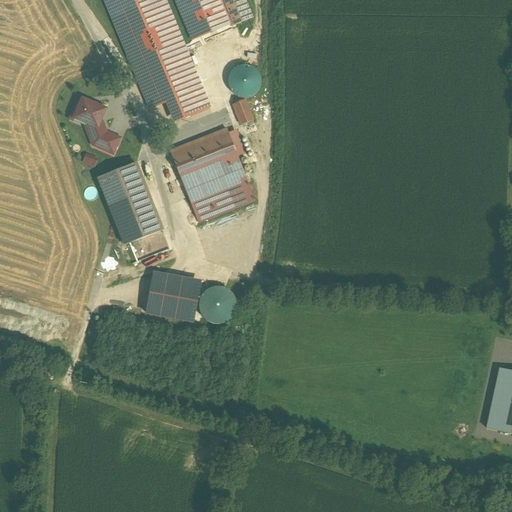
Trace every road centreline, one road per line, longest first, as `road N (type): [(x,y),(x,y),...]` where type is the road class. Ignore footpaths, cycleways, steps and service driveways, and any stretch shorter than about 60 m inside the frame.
road 1 (track): [(183,254),(306,292),(421,303),(511,300)]
road 2 (residential): [(78,0),(132,110),(183,254)]
